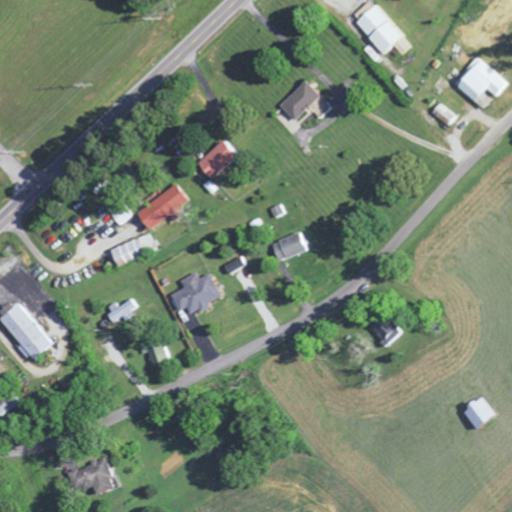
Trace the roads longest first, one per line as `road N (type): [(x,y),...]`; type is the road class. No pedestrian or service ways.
road 1 (residential): [(0,453),(67,439),(332,302),(511,117)]
road 2 (trunk): [(0,221),(236,0)]
